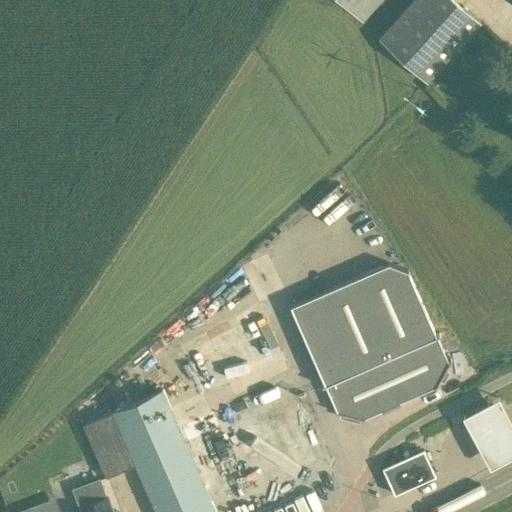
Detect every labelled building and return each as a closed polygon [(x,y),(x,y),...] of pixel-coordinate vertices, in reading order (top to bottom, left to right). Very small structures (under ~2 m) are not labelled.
[(337,0),(362,22),(382,0),(337,0)] [(427,81),(480,22),(455,0),(411,0),(379,37),(427,81)] [(409,271),(387,262),(290,304),(336,410),(361,418),(434,386),(448,361),(409,271)] [(322,487),(247,317),(194,340),(269,510),(322,487)] [(162,389),(83,424),(106,475),(135,462),(157,511),(218,511),(188,442),(220,428),(213,411),(178,426),(162,389)] [(459,412),(485,465),(511,451),(511,427),(496,394),(459,412)] [(393,491),(434,474),(424,450),(383,467),(393,491)] [(114,511),(108,494),(105,496),(100,480),(75,489),(80,504),(78,505),(81,511),(114,511)]
